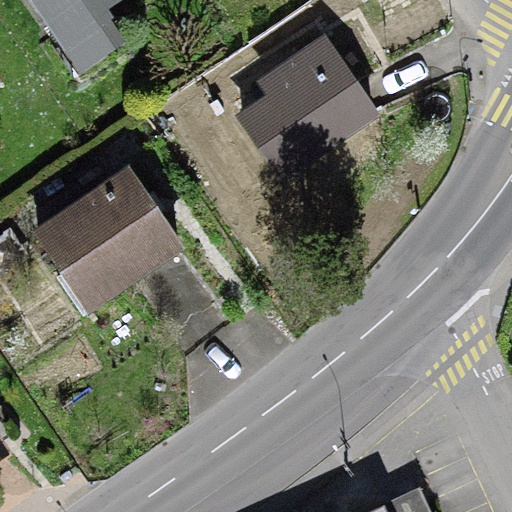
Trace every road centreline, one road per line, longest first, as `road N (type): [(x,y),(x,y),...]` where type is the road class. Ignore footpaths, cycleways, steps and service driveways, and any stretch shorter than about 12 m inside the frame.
road 1 (primary): [(427,280),(342,356),(128,511)]
road 2 (residential): [(511,466),(427,280)]
road 3 (primary): [(511,164),(427,280)]
